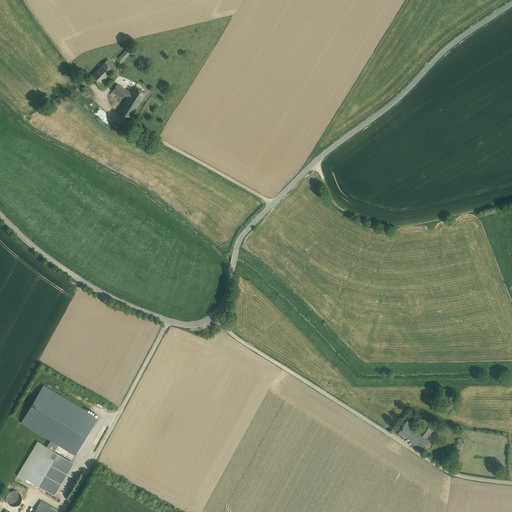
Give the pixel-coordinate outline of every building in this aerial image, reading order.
[(127,49),(118,58),(122,61),(130,53),(127,49)] [(108,59),(91,76),(100,85),(108,76),(116,67),(108,59)] [(108,76),(100,85),(103,88),(112,80),(108,76)] [(131,93),(117,84),(112,91),(124,98),(125,95),(128,97),(130,95),(131,93)] [(146,93),(135,86),(131,93),(130,95),(141,102),(146,93)] [(128,97),(118,112),(129,119),(141,102),(130,95),(128,97)] [(97,417),(44,385),(21,423),(74,455),(97,417)] [(416,425),(408,419),(399,432),(415,443),(421,435),(419,434),(413,429),(416,425)] [(426,425),(419,434),(421,435),(426,438),(432,429),(426,425)] [(426,438),(421,435),(415,443),(424,449),(430,441),(426,438)] [(37,442),(17,475),(30,483),(31,481),(29,479),(48,448),(37,442)] [(73,463),(48,448),(29,479),(31,481),(55,495),(73,463)] [(22,501),(22,498),(22,495),(20,492),(17,491),(14,490),(11,491),(8,493),(7,495),(6,498),(7,501),(9,504),(11,506),(14,506),(17,506),(20,504),(22,501)] [(56,511),(40,502),(35,510),(39,511),(56,511)]
